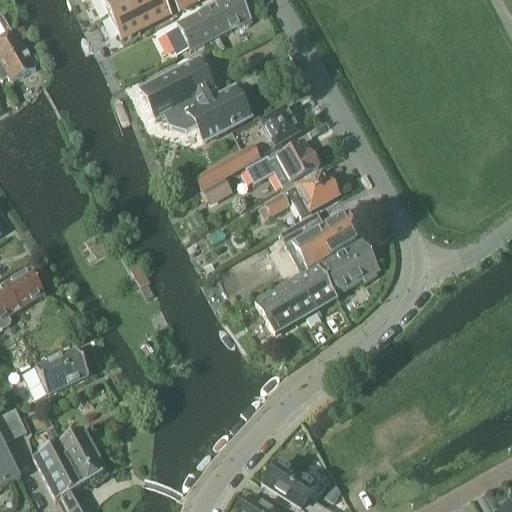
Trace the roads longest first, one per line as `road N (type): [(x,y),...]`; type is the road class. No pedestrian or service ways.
road 1 (residential): [(199,511),(268,424),(391,313),(412,269)]
road 2 (residential): [(412,269),(403,232),(272,0)]
